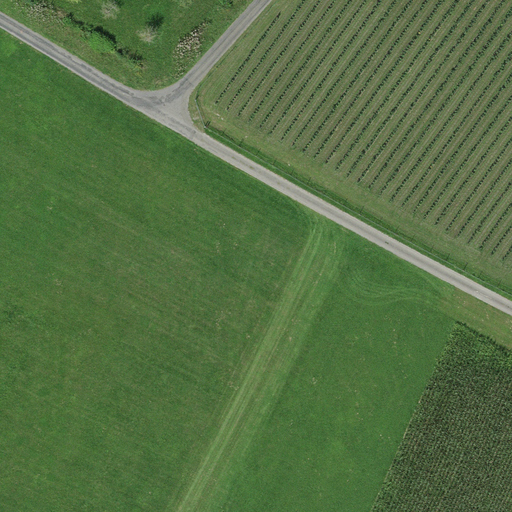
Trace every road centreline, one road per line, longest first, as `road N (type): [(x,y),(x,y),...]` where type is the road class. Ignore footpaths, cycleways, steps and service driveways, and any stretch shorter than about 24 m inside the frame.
road 1 (track): [(265,0),(161,113),(511,308)]
road 2 (track): [(0,18),(161,113)]
